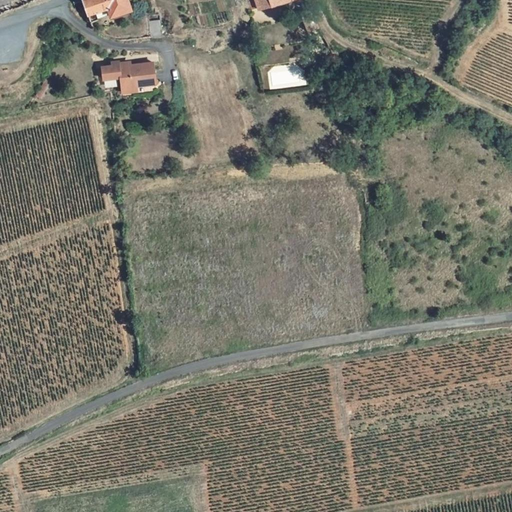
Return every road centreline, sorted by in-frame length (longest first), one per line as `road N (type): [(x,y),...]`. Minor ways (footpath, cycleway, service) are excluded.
road 1 (unclassified): [(511,316),(357,335),(165,374),(0,449)]
road 2 (track): [(314,0),(320,19),(353,48),(511,117)]
